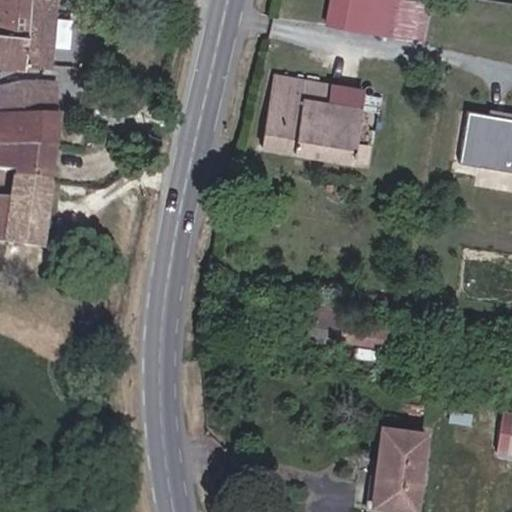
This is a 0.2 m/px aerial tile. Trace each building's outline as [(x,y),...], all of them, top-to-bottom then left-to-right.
[(0,0),(0,48),(60,50),(61,15),(61,0),(0,0)] [(392,0),(332,0),(328,26),(386,37),(392,0)] [(0,241),(11,242),(49,244),(50,214),(51,174),(53,144),(54,110),(55,69),(6,67),(6,81),(0,79),(0,170),(15,171),(14,183),(0,182),(0,241)] [(372,136),(375,113),(366,111),(327,106),(331,81),(279,73),(266,155),(372,170),(375,147),(364,145),(366,135),(372,136)] [(331,81),(327,106),(366,111),(368,86),(331,81)] [(511,120),(468,113),(460,163),(511,171),(511,120)] [(288,288),(278,287),(277,298),(287,298),(288,288)] [(318,296),(310,337),(351,344),(392,351),(397,320),(356,314),(358,302),(318,296)] [(349,353),(351,344),(310,337),(309,346),(349,353)] [(511,410),(501,410),(498,454),(511,454),(511,410)] [(419,511),(432,436),(391,429),(377,511),(384,511),(419,511)]
